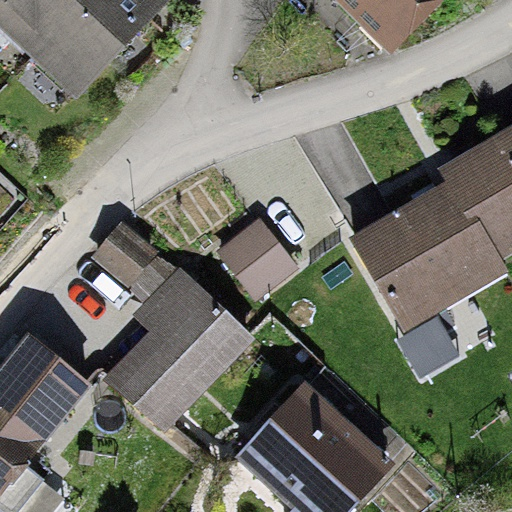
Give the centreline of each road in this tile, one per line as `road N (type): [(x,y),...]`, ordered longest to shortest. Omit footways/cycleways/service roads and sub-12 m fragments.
road 1 (residential): [(182,143),(481,59),(511,39)]
road 2 (residential): [(0,319),(182,143)]
road 3 (residential): [(252,0),(182,143)]
